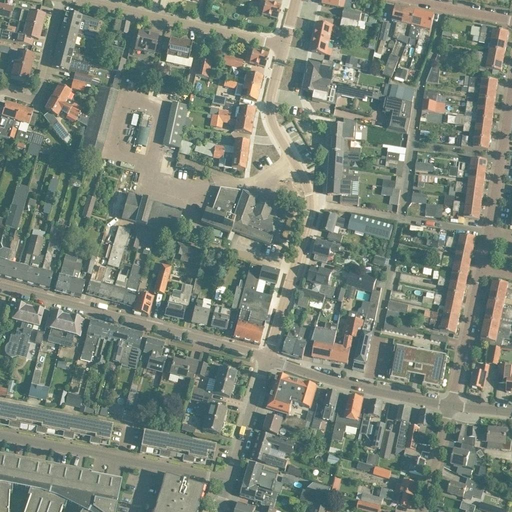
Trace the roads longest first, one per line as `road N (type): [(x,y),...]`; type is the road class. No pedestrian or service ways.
road 1 (unclassified): [(267,359),(311,202),(269,103),(284,47)]
road 2 (residential): [(267,359),(0,286)]
road 3 (residential): [(228,483),(0,435)]
road 4 (residential): [(284,47),(75,0)]
road 5 (residential): [(452,406),(267,359)]
road 6 (residential): [(452,406),(487,240)]
road 7 (residential): [(487,240),(511,91)]
road 8 (residential): [(59,0),(37,96),(0,92)]
road 9 (unclassified): [(228,483),(267,359)]
